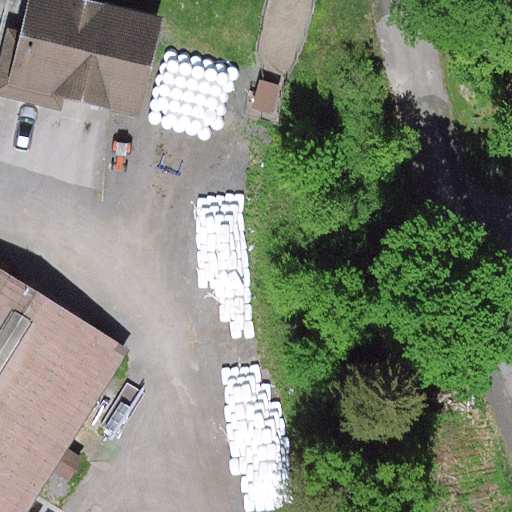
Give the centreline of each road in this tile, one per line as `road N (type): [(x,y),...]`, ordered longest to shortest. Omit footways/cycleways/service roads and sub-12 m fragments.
road 1 (track): [(483,370),(422,161),(400,0)]
road 2 (residential): [(511,412),(483,370),(511,303)]
